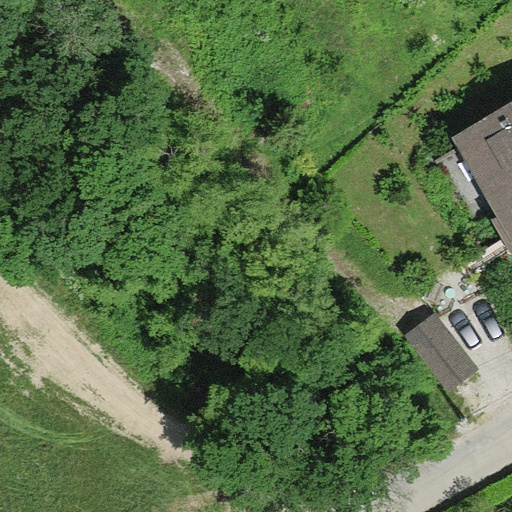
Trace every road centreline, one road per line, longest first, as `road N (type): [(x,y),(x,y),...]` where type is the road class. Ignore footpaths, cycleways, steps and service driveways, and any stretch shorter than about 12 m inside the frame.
road 1 (track): [(0,286),(123,405),(220,455),(249,511)]
road 2 (unclassified): [(511,438),(374,511)]
